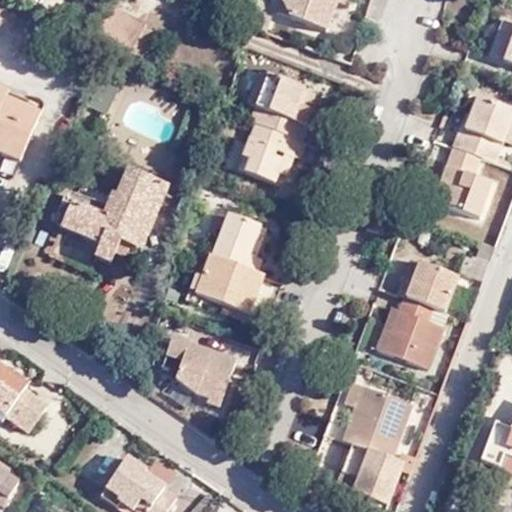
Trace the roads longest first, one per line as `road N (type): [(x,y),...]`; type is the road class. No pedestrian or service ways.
road 1 (residential): [(0,319),(281,511)]
road 2 (residential): [(511,242),(411,511)]
